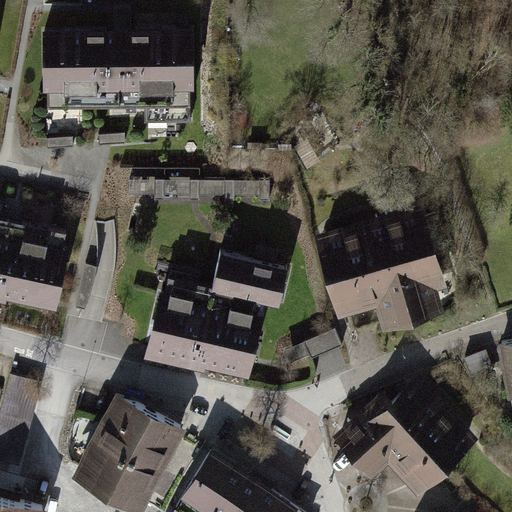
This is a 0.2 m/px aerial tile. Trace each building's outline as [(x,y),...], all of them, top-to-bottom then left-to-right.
[(111,28),(43,29),(44,90),(49,90),(49,105),(147,104),(147,120),(191,120),(191,86),(195,86),(194,27),(111,28)] [(125,131),(99,134),(100,143),(126,141),(125,131)] [(73,135),(47,137),(48,147),(74,144),(73,135)] [(271,197),(272,179),(131,179),(131,194),(156,194),(156,198),(165,198),(165,193),(191,193),(191,198),(199,198),(199,192),(227,192),(227,198),(236,198),(236,193),(261,193),(261,197),(271,197)] [(427,200),(315,232),(340,318),(379,306),(386,330),(447,312),(440,288),(451,285),(427,200)] [(13,204),(0,201),(0,299),(7,301),(8,297),(58,309),(76,231),(10,216),(13,204)] [(200,272),(172,266),(166,291),(157,289),(143,357),(203,370),(204,366),(251,377),(267,304),(281,307),(289,268),(222,253),(214,288),(197,284),(200,272)] [(336,327),(306,341),(313,357),(344,344),(336,327)] [(511,334),(494,337),(503,394),(511,392),(511,334)] [(382,382),(331,428),(369,470),(386,455),(415,489),(478,433),(444,394),(416,363),(388,388),(382,382)] [(12,372),(0,414),(0,456),(22,462),(44,381),(12,372)] [(160,414),(119,392),(75,474),(143,511),(187,429),(160,414)] [(210,452),(172,511),(306,511),(267,487),(210,452)] [(0,496),(0,511),(45,511),(46,508),(3,497),(0,496)] [(460,511),(448,500),(436,511),(460,511)]
